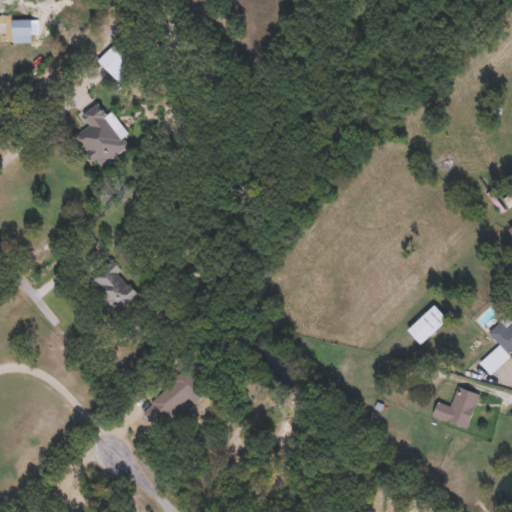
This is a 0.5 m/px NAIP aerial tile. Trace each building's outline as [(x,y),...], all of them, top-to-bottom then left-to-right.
[(31,41),(12,41),(12,18),(31,18),(31,41)] [(119,80),(98,59),(113,44),(134,65),(119,80)] [(99,166),(81,141),(95,131),(84,116),(99,105),(128,145),(99,166)] [(137,290),(117,310),(88,281),(108,260),(137,290)] [(407,328),(435,304),(448,318),(420,343),(407,328)] [(506,315),(511,321),(511,351),(490,372),(480,361),(500,343),(489,331),(506,315)] [(141,410),(187,368),(207,391),(195,402),(189,395),(155,425),(141,410)] [(468,427),(432,415),(437,400),(451,405),(458,386),(479,393),(468,427)]
